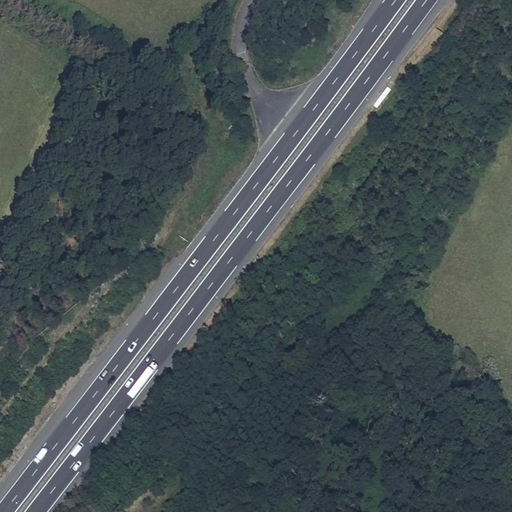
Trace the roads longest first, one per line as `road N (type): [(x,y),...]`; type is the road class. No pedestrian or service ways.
road 1 (motorway): [(394,0),(3,511)]
road 2 (motorway): [(35,511),(425,0)]
road 3 (track): [(164,501),(230,392),(258,326),(288,286),(375,226),(452,99),(511,20)]
